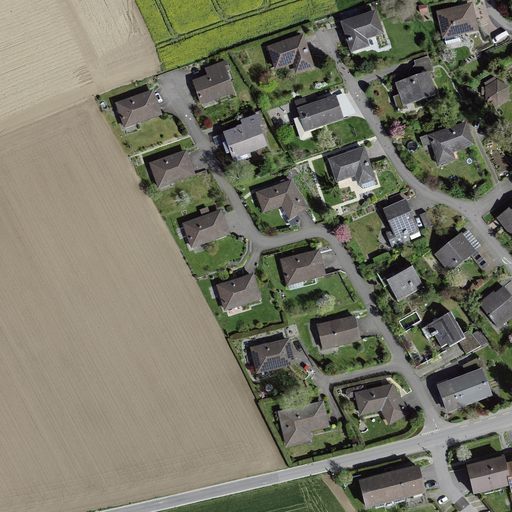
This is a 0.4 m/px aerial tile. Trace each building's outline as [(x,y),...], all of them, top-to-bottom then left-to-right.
[(474,6),(437,15),(444,42),(480,34),(474,6)] [(342,26),(352,57),(371,51),(368,42),(385,37),(377,15),(342,26)] [(305,38),(269,50),(277,73),(295,67),(298,76),(316,70),(305,38)] [(417,69),(410,76),(411,82),(430,76),(435,74),(429,60),(415,65),(417,69)] [(192,83),(201,110),(236,99),(228,74),(230,73),(227,64),(206,71),(208,77),(192,83)] [(411,82),(397,87),(404,109),(437,98),(430,76),(411,82)] [(484,102),(497,108),(509,102),(509,88),(496,81),(484,88),(484,102)] [(117,107),(126,131),(163,118),(154,94),(117,107)] [(296,104),(298,111),(306,135),(345,122),(337,99),(309,108),(306,101),(296,104)] [(223,135),(233,164),(269,151),(262,129),(265,128),(261,117),(242,124),(243,128),(223,135)] [(429,138),(440,169),(457,164),(455,156),(477,149),(469,125),(429,138)] [(366,150),(329,163),(337,186),(357,179),(360,189),(378,183),(366,150)] [(151,167),(159,192),(197,180),(188,154),(151,167)] [(283,210),(290,224),(310,213),(293,183),(257,196),(264,216),(283,210)] [(407,203),(385,213),(394,234),(388,237),(394,252),(412,244),(411,241),(421,236),(407,203)] [(498,222),(511,239),(511,211),(498,222)] [(433,226),(426,212),(419,215),(426,229),(433,226)] [(184,227),(192,252),(231,239),(222,214),(184,227)] [(436,258),(452,277),(478,256),(463,237),(436,258)] [(283,262),(289,288),(328,279),(322,253),(283,262)] [(415,271),(389,286),(399,303),(425,289),(415,271)] [(225,315),(263,303),(255,277),(217,288),(225,315)] [(481,307),(501,332),(511,322),(511,299),(506,291),(498,298),(496,295),(481,307)] [(452,348),(466,340),(452,315),(426,328),(432,339),(436,337),(442,349),(450,345),(452,348)] [(318,327),(324,352),(363,343),(357,318),(318,327)] [(252,350),(258,376),(297,367),(291,341),(252,350)] [(449,414),(495,397),(484,370),(439,387),(449,414)] [(383,413),(391,428),(412,416),(394,385),(356,394),(362,418),(383,413)] [(287,449),(314,443),(312,435),(331,430),(324,403),(279,414),(287,449)] [(475,496),(511,487),(506,464),(505,459),(468,468),(475,496)] [(360,482),(367,511),(427,496),(420,467),(360,482)]
